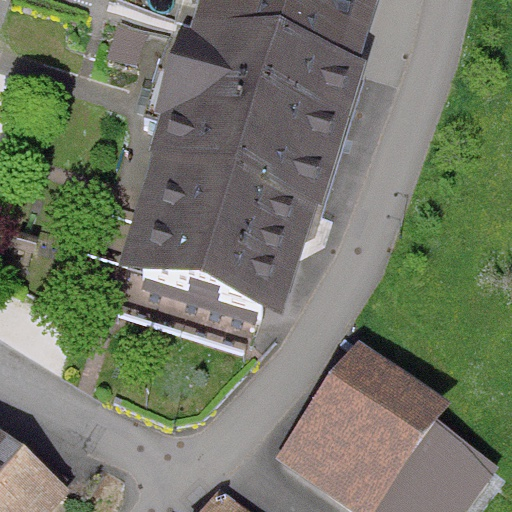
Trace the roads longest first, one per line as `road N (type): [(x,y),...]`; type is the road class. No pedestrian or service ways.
road 1 (residential): [(448,0),(376,218),(299,356),(188,480)]
road 2 (residential): [(0,373),(188,480)]
